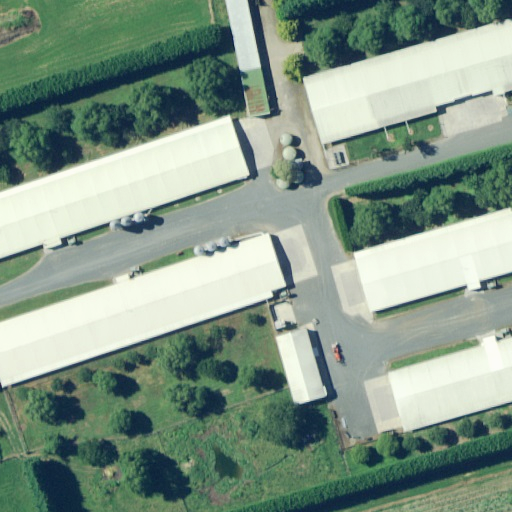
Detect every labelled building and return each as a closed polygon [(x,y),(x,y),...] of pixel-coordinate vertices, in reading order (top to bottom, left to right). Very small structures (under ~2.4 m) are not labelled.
[(275,114),(251,0),(227,0),(252,118),(275,114)] [(511,90),(511,20),(306,80),(324,144),(438,112),(437,107),(494,90),(496,96),(511,90)] [(251,175),(231,117),(0,194),(0,258),(44,244),(46,250),(63,244),(61,238),(251,175)] [(479,282),(511,272),(511,209),(356,254),(373,312),(468,285),(470,291),(481,288),(479,282)] [(269,233),(0,323),(0,371),(5,387),(274,297),(272,291),(287,286),(269,233)] [(328,397),(309,328),(277,337),(296,406),(328,397)] [(511,339),(390,374),(407,432),(511,401),(511,339)]
